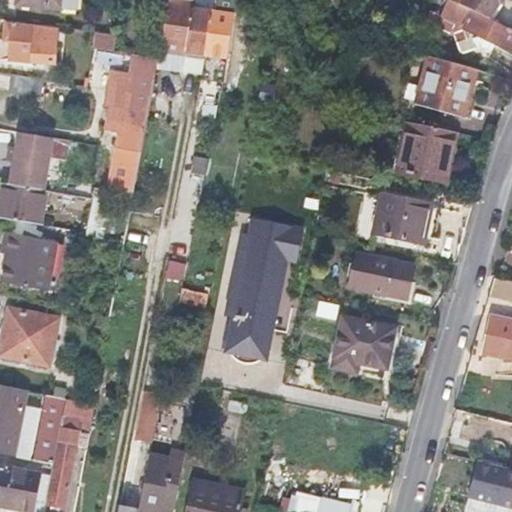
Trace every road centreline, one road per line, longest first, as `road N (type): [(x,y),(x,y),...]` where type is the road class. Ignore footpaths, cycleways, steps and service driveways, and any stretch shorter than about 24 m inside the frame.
road 1 (residential): [(406,511),(511,151)]
road 2 (unknown): [(428,431),(218,382)]
